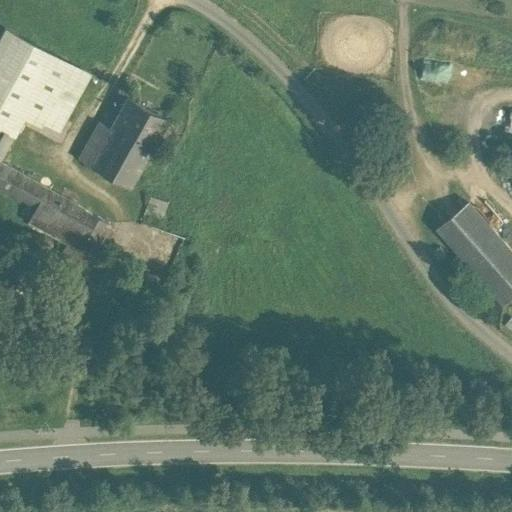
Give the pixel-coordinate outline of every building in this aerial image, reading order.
[(5,28),(0,37),(0,108),(34,44),(5,28)] [(88,75),(34,44),(0,108),(0,129),(13,137),(26,113),(57,131),(88,75)] [(424,61),(422,82),(463,85),(465,64),(424,61)] [(168,119),(127,97),(112,124),(152,147),(168,119)] [(511,128),(511,108),(487,108),(487,128),(511,128)] [(152,147),(112,124),(110,129),(99,123),(81,159),(90,165),(130,187),(152,147)] [(0,161),(13,137),(0,129),(0,161)] [(0,162),(0,187),(51,216),(52,216),(62,197),(0,162)] [(144,213),(162,220),(169,203),(151,196),(144,213)] [(85,210),(62,197),(52,216),(51,216),(44,230),(67,243),(85,210)] [(511,295),(511,250),(469,201),(439,227),(504,303),(511,295)] [(67,243),(59,257),(83,270),(109,224),(85,210),(67,243)] [(141,222),(131,253),(173,267),(184,236),(141,222)]
